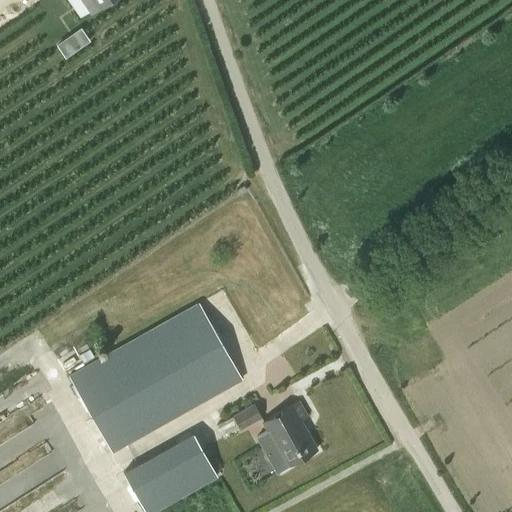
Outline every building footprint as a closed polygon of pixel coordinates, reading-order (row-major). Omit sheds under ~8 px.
[(0,11),(6,22),(30,9),(24,0),(13,0),(0,7),(0,11)] [(80,0),(88,12),(106,0),(80,0)] [(80,28),(56,45),(65,58),(89,40),(80,28)] [(246,190),(243,185),(236,189),(239,194),(246,190)] [(198,304),(229,361),(244,353),(237,340),(248,334),(223,290),(198,304)] [(68,375),(111,452),(240,380),(196,303),(111,351),(68,375)] [(256,434),(278,472),(317,450),(308,435),(304,438),(296,424),(307,418),(298,401),(261,422),(265,429),(256,434)] [(215,425),(222,438),(260,417),(252,403),(231,414),(232,416),(215,425)] [(144,511),(150,511),(217,475),(192,432),(122,471),(144,511)]
